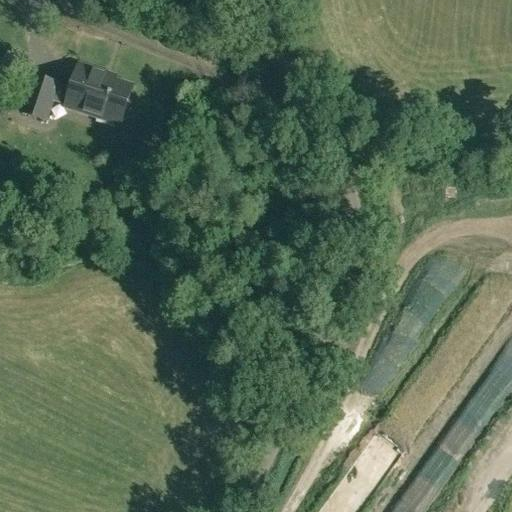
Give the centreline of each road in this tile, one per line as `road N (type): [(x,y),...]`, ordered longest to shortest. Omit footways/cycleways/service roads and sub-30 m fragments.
road 1 (unclassified): [(238,511),(286,428),(355,268),(358,239),(356,200),(289,90),(265,0)]
road 2 (track): [(289,90),(268,92),(121,36)]
